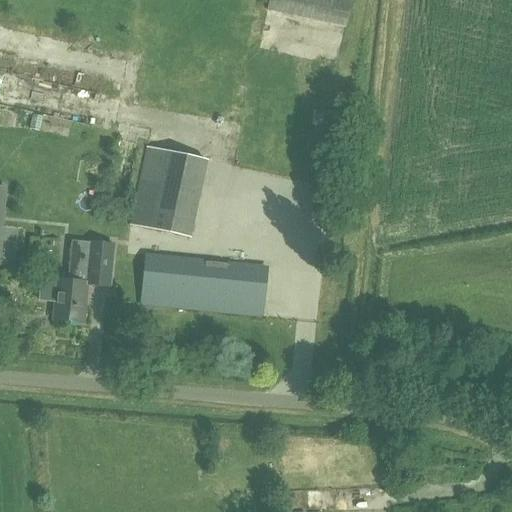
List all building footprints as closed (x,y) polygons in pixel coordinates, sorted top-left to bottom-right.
[(209,112),(245,119),(266,0),(161,0),(144,101),(194,110),(197,98),(211,100),(209,112)] [(277,0),(276,16),(355,24),(357,0),(277,0)] [(271,89),(254,189),(297,197),(314,96),(271,89)] [(43,115),(39,132),(48,134),(52,117),(43,115)] [(191,239),(208,159),(147,145),(130,225),(191,239)] [(91,243),(73,241),(69,281),(58,280),(54,320),(83,323),(87,284),(109,286),(113,244),(92,242),(91,243)] [(268,266),(145,255),(140,305),(263,316),(268,266)]
